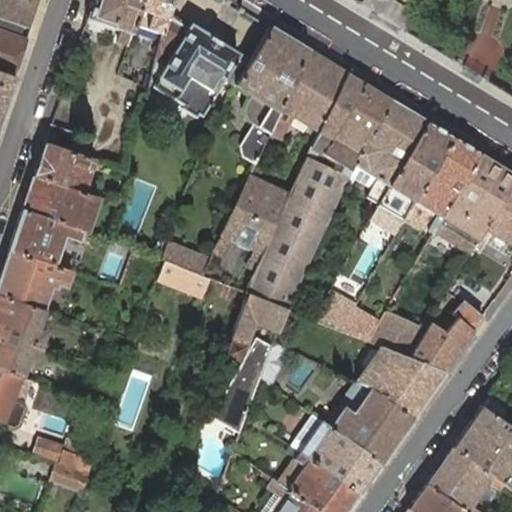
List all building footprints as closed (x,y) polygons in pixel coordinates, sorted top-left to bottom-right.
[(39,0),(0,0),(0,18),(30,28),(39,0)] [(91,0),(86,18),(119,30),(116,41),(126,45),(130,34),(133,24),(138,10),(138,8),(134,7),(136,0),(91,0)] [(136,0),(134,7),(138,8),(138,10),(151,14),(146,28),(161,33),(166,15),(169,4),(170,0),(136,0)] [(151,14),(138,10),(133,24),(146,28),(151,14)] [(161,33),(154,59),(163,64),(156,76),(157,77),(152,86),(182,104),(180,108),(192,115),(195,112),(199,115),(221,78),(233,86),(233,85),(246,64),(234,57),(236,53),(189,24),(187,28),(166,15),(161,33)] [(307,50),(269,26),(246,64),(233,85),(250,95),(244,103),(244,104),(243,105),(243,106),(243,107),(243,108),(243,109),(243,110),(243,111),(243,112),(243,113),(244,113),(243,114),(244,115),(244,116),(245,117),(245,118),(246,118),(246,119),(247,120),(248,120),(253,125),(241,142),(244,151),(255,159),(268,133),(277,112),(279,108),(307,50)] [(0,51),(20,59),(26,40),(0,31),(0,51)] [(341,70),(307,50),(279,108),(277,112),(268,133),(282,140),(293,116),(312,128),(317,131),(346,73),(341,70)] [(0,72),(14,77),(20,59),(0,51),(0,72)] [(0,109),(2,111),(14,77),(0,72),(0,109)] [(244,292),(246,293),(285,308),(298,281),(344,180),(346,177),(315,162),(364,84),(346,73),(317,131),(304,156),(291,184),(287,193),(260,254),(254,270),(244,292)] [(390,100),(364,84),(315,162),(346,177),(347,175),(352,164),(355,158),(390,100)] [(426,122),(390,100),(355,158),(352,164),(375,177),(369,187),(365,196),(377,202),(387,187),(388,184),(426,122)] [(451,137),(426,122),(388,184),(387,187),(377,202),(375,207),(401,223),(405,216),(413,202),(420,189),(451,137)] [(50,125),(43,142),(76,153),(82,135),(50,125)] [(479,154),(451,137),(420,189),(413,202),(435,215),(426,230),(432,233),(441,217),(444,212),(479,154)] [(76,153),(43,142),(32,176),(79,191),(89,164),(98,167),(99,161),(91,158),(76,153)] [(511,183),(511,174),(479,154),(444,212),(481,234),(485,227),(511,183)] [(375,177),(352,164),(347,175),(353,178),(369,187),(375,177)] [(245,266),(254,270),(260,254),(287,193),(248,175),(219,236),(211,253),(219,256),(227,239),(253,251),(245,266)] [(347,175),(346,177),(344,180),(351,183),(353,178),(347,175)] [(79,191),(32,176),(21,209),(79,228),(83,229),(94,197),(82,193),(79,191)] [(511,183),(485,227),(481,234),(477,240),(474,245),(481,248),(487,238),(491,231),(511,243),(511,183)] [(435,215),(413,202),(405,216),(426,230),(435,215)] [(85,242),(88,231),(83,229),(79,228),(21,209),(7,250),(50,265),(60,236),(75,240),(75,239),(85,242)] [(441,217),(438,223),(474,245),(477,240),(481,234),(444,212),(441,217)] [(511,244),(511,243),(491,231),(487,238),(509,251),(511,244)] [(164,256),(202,273),(209,257),(168,239),(162,255),(164,256)] [(7,250),(0,270),(0,295),(40,309),(41,309),(50,281),(64,285),(69,271),(50,265),(7,250)] [(157,277),(201,295),(204,287),(208,276),(202,273),(164,256),(157,277)] [(204,287),(218,292),(221,282),(208,276),(204,287)] [(194,317),(232,331),(243,302),(218,292),(204,287),(201,295),(194,317)] [(328,292),(313,319),(341,331),(354,307),(328,292)] [(232,331),(225,353),(238,358),(241,360),(210,414),(246,415),(260,378),(271,347),(254,337),(247,350),(244,348),(254,319),(278,328),(285,308),(246,293),(245,297),(243,302),(232,331)] [(0,295),(0,332),(38,345),(42,333),(33,330),(40,309),(0,295)] [(429,322),(424,330),(408,357),(444,371),(472,331),(482,318),(462,302),(452,315),(456,318),(444,332),(429,322)] [(354,307),(341,331),(367,341),(378,321),(354,307)] [(383,313),(378,321),(367,341),(381,346),(408,357),(424,330),(383,313)] [(0,370),(17,375),(18,376),(25,355),(34,357),(38,345),(0,332),(0,370)] [(284,347),(273,342),(271,347),(260,378),(270,385),(284,347)] [(408,357),(381,346),(356,381),(360,384),(370,389),(411,417),(444,371),(408,357)] [(0,370),(0,421),(1,422),(11,426),(16,423),(21,407),(19,403),(9,400),(17,375),(0,370)] [(379,463),(411,417),(370,389),(360,384),(343,408),(330,427),(379,463)] [(73,419),(80,396),(61,390),(54,412),(73,419)] [(502,484),(511,490),(511,428),(501,420),(480,405),(451,447),(502,484)] [(511,406),(501,420),(511,428),(511,406)] [(289,445),(299,452),(357,493),(379,463),(330,427),(320,421),(310,414),(289,445)] [(37,437),(31,454),(57,463),(63,446),(37,437)] [(57,463),(75,469),(84,443),(66,437),(63,446),(57,463)] [(498,490),(502,484),(451,447),(425,484),(463,511),(478,511),(470,506),(486,482),(498,490)] [(343,511),(357,493),(299,452),(293,459),(277,482),(286,489),(290,492),(318,511),(343,511)] [(75,469),(57,463),(51,482),(69,488),(81,492),(88,473),(75,469)] [(277,482),(272,479),(266,487),(274,493),(259,511),(318,511),(290,492),(286,489),(277,482)] [(470,506),(478,511),(482,511),(498,490),(486,482),(470,506)] [(412,511),(463,511),(425,484),(407,508),(412,511)] [(194,486),(189,501),(210,509),(212,505),(215,495),(194,486)]
